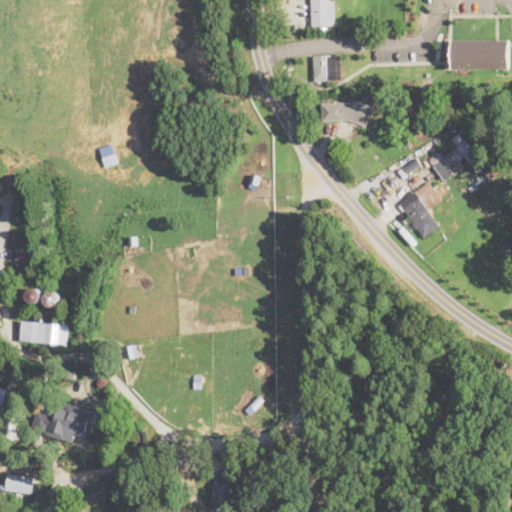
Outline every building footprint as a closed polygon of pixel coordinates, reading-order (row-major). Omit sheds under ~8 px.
[(330,0),(331,2),(335,1),(336,25),(313,26),(311,0),(330,0)] [(510,40),(510,68),(452,67),(453,39),(510,40)] [(333,81),(315,82),(313,48),(332,47),(333,81)] [(374,107),(367,126),(349,120),(322,121),(322,104),(355,102),(356,101),(374,107)] [(433,107),(428,110),(425,104),(431,101),(433,107)] [(461,132),(481,159),(489,153),(503,171),(492,179),(483,168),(478,173),(466,157),(461,161),(466,167),(455,176),(443,160),(435,167),(429,159),(440,151),(444,157),(458,147),(452,139),(461,132)] [(261,175),(258,183),(250,181),(253,173),(261,175)] [(430,182),(434,188),(442,182),(449,192),(441,197),(443,200),(432,207),(436,213),(432,216),(440,227),(425,238),(401,203),(409,198),(408,197),(430,182)] [(138,244),(129,244),(129,236),(138,236),(138,244)] [(511,255),(506,259),(499,249),(507,244),(505,241),(511,236),(511,255)] [(37,304),(36,304),(34,303),(31,301),(29,299),(29,296),(29,293),(31,290),(35,288),(39,288),(41,290),(43,292),(44,295),(44,298),(43,300),(41,302),(37,304)] [(55,307),(54,307),(50,306),(47,303),(47,301),(47,297),(48,295),(50,293),(53,292),(57,292),(59,293),(61,296),(62,298),(62,302),(60,304),(58,306),(55,307)] [(68,345),(22,341),(24,321),(70,325),(68,345)] [(139,356),(130,357),(128,345),(136,343),(139,356)] [(77,371),(75,380),(61,377),(64,368),(77,371)] [(262,403),(256,409),(251,404),(257,398),(262,403)] [(65,414),(70,416),(71,411),(91,417),(85,437),(73,433),(71,441),(47,433),(55,406),(66,409),(65,414)] [(18,422),(11,450),(0,447),(0,422),(1,418),(18,422)] [(391,434),(377,444),(375,441),(371,444),(367,439),(372,436),(370,433),(384,424),(391,434)] [(402,452),(400,431),(443,428),(443,425),(459,424),(461,442),(440,443),(440,449),(402,452)] [(35,478),(33,494),(6,490),(9,474),(35,478)] [(232,480),(232,485),(233,485),(233,506),(231,506),(231,511),(215,511),(215,506),(213,506),(213,485),(215,485),(215,479),(232,480)]
